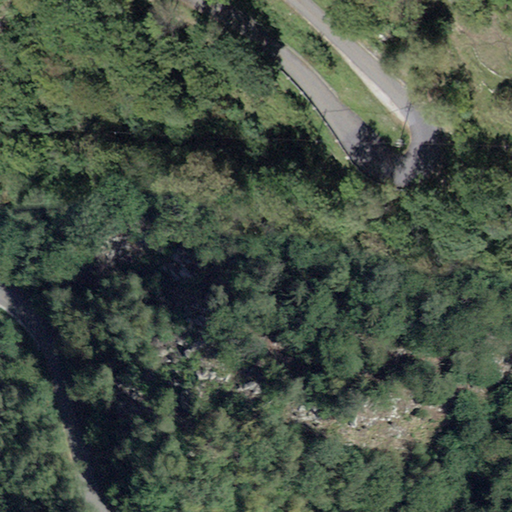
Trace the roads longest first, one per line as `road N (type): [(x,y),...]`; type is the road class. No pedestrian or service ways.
road 1 (tertiary): [(201,0),(307,83),(383,169),(404,175),(427,150),(422,122),(295,0)]
road 2 (tertiary): [(97,511),(40,334),(0,291)]
